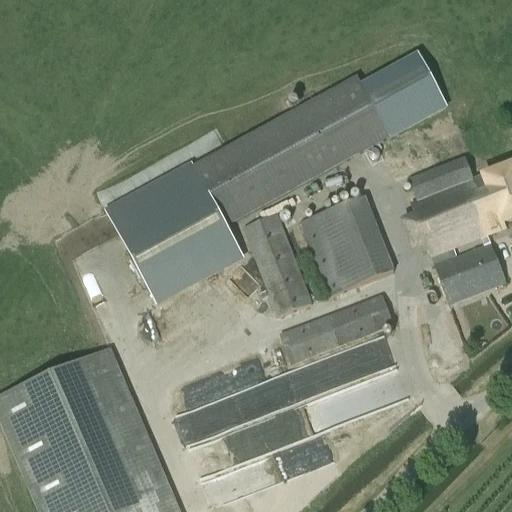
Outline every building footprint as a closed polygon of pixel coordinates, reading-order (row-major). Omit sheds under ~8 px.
[(417,56),(361,86),(390,141),(446,111),(417,56)] [(361,86),(357,78),(191,169),(224,232),(390,141),(361,86)] [(511,168),(472,184),(463,162),(408,183),(416,204),(409,206),(414,218),(399,223),(412,255),(426,250),(449,307),(506,285),(491,247),(457,260),(453,251),(503,232),(502,227),(511,223),(511,168)] [(224,232),(191,169),(103,212),(150,301),(239,262),(224,232)] [(329,301),(394,275),(365,199),(300,225),(329,301)] [(278,218),(242,232),(277,321),(316,306),(310,289),(306,291),(278,218)] [(199,288),(207,303),(229,292),(221,276),(199,288)] [(511,293),(500,297),(506,318),(511,315),(511,293)] [(390,320),(381,298),(279,337),(280,339),(290,369),(394,329),(390,320)] [(155,351),(176,389),(249,347),(238,328),(249,321),(238,302),(208,320),(220,339),(200,350),(189,331),(155,351)] [(241,385),(270,359),(259,346),(229,372),(241,385)] [(251,430),(396,374),(387,349),(242,406),(251,430)] [(178,511),(110,354),(0,400),(0,425),(37,511),(178,511)] [(270,473),(241,497),(253,511),(291,511),(298,507),(270,473)]
